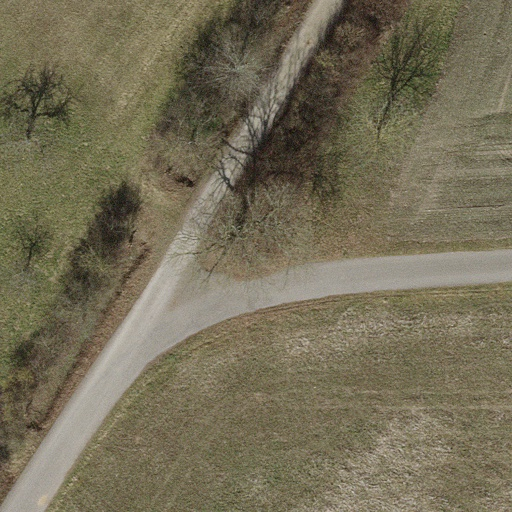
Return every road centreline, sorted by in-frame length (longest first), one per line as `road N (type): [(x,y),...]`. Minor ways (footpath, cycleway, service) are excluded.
road 1 (unclassified): [(511,264),(400,268),(192,298),(138,327),(19,511)]
road 2 (track): [(329,0),(138,327)]
